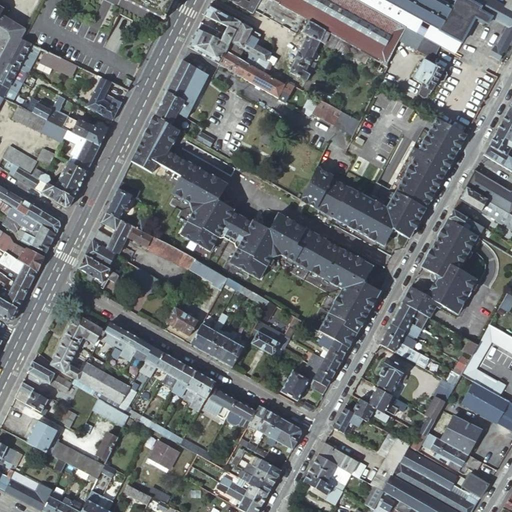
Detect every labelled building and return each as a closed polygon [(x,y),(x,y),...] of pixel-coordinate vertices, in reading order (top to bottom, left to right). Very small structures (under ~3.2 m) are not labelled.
[(122,0),(137,7),(146,12),(163,20),(165,18),(164,17),(173,0),(122,0)] [(251,0),(232,0),(232,2),(246,10),(251,0)] [(261,0),(251,0),(246,10),(254,14),(257,9),(261,0)] [(370,57),(271,0),(261,0),(257,9),(294,29),(295,29),(307,35),(290,72),(297,76),(306,80),(310,74),(320,55),(316,49),(320,41),(334,49),(335,46),(366,64),(370,57)] [(271,0),(370,57),(382,64),(386,66),(389,60),(395,49),(400,40),(399,40),(406,26),(358,0),(271,0)] [(358,0),(406,26),(441,46),(456,54),(462,43),(462,42),(386,0),(358,0)] [(511,10),(505,6),(493,0),(386,0),(462,42),(476,18),(478,19),(477,21),(484,25),(485,23),(488,25),(492,18),(507,27),(496,47),(495,46),(490,56),(499,61),(503,52),(505,53),(510,45),(511,45),(511,10)] [(207,10),(204,16),(227,28),(224,35),(233,40),(243,46),(246,40),(251,31),(252,30),(209,6),(207,10)] [(0,76),(2,73),(7,64),(12,56),(25,30),(6,18),(0,14),(3,9),(0,7),(0,76)] [(400,40),(395,49),(406,55),(411,46),(435,58),(441,46),(406,26),(399,40),(400,40)] [(106,48),(114,52),(123,34),(115,30),(106,48)] [(194,36),(189,48),(198,53),(203,44),(214,50),(218,42),(197,30),(194,36)] [(261,37),(251,31),(246,40),(256,45),(261,37)] [(203,44),(198,53),(219,66),(226,53),(232,43),(233,40),(224,35),(222,34),(220,38),(218,42),(214,50),(203,44)] [(36,47),(21,40),(16,48),(27,54),(32,56),(34,52),(36,47)] [(256,45),(246,40),(243,46),(233,40),(232,43),(245,50),(251,53),(258,57),(266,61),(271,54),(256,45)] [(245,50),(232,43),(226,53),(239,61),(245,50)] [(34,52),(32,56),(35,58),(40,49),(36,47),(34,52)] [(12,56),(23,61),(27,54),(16,48),(12,56)] [(77,67),(45,51),(42,56),(40,61),(39,62),(52,69),(71,78),(77,67)] [(226,53),(219,66),(245,81),(248,75),(246,74),(250,67),(246,64),(239,61),(226,53)] [(27,54),(23,61),(29,65),(29,63),(31,64),(32,64),(35,58),(32,56),(27,54)] [(12,56),(7,64),(12,66),(15,67),(18,70),(23,61),(12,56)] [(266,61),(258,57),(252,68),(272,79),(278,68),(266,61)] [(444,69),(424,58),(413,79),(421,84),(419,89),(420,90),(418,93),(419,96),(424,99),(427,97),(429,95),(430,95),(438,81),(441,83),(445,82),(448,76),(447,73),(443,71),(444,69)] [(23,61),(18,70),(26,75),(32,64),(31,64),(29,63),(29,65),(23,61)] [(177,72),(160,105),(181,117),(186,119),(208,76),(182,61),(177,72)] [(52,69),(39,62),(36,69),(49,75),(52,69)] [(12,66),(7,64),(2,73),(13,79),(18,70),(15,67),(12,66)] [(386,66),(382,64),(379,71),(385,74),(389,67),(386,66)] [(272,79),(252,68),(250,67),(246,74),(248,75),(245,81),(257,87),(261,90),(267,93),(278,99),(286,86),(272,79)] [(18,70),(13,79),(22,84),(26,75),(18,70)] [(13,79),(2,73),(0,76),(0,84),(6,88),(8,89),(13,79)] [(297,76),(292,86),(305,93),(306,93),(310,83),(306,80),(297,76)] [(106,94),(112,83),(101,78),(100,81),(87,106),(86,108),(98,115),(101,116),(104,117),(112,121),(121,103),(113,98),(106,94)] [(8,89),(17,94),(22,84),(13,79),(8,89)] [(0,97),(3,99),(12,103),(17,94),(8,89),(6,88),(0,84),(0,97)] [(51,112),(46,121),(47,121),(62,129),(68,117),(59,112),(62,107),(61,107),(65,100),(59,96),(52,108),(50,111),(51,112)] [(307,96),(299,110),(306,114),(314,100),(307,96)] [(28,106),(26,111),(46,121),(51,112),(50,111),(52,108),(41,102),(41,104),(32,99),(28,106)] [(350,139),(351,140),(360,123),(320,100),(312,114),(351,136),(350,139)] [(160,105),(154,117),(178,130),(183,120),(180,119),(181,117),(160,105)] [(17,108),(11,119),(40,133),(45,122),(17,108)] [(511,114),(508,112),(501,124),(511,130),(511,114)] [(77,122),(68,117),(62,129),(67,132),(70,133),(77,122)] [(146,133),(132,162),(176,188),(292,257),(305,230),(294,223),(288,219),(287,220),(279,215),(273,225),(270,223),(265,224),(263,227),(254,222),(252,224),(233,213),(234,211),(225,205),(226,202),(224,197),(221,195),(227,185),(219,181),(220,180),(213,176),(212,177),(168,152),(172,146),(180,132),(178,130),(154,117),(146,133)] [(332,176),(316,209),(348,226),(348,228),(354,231),(354,230),(369,238),(368,239),(374,242),(374,241),(383,246),(388,236),(392,239),(398,237),(400,234),(409,239),(467,135),(437,118),(426,140),(425,139),(422,143),(423,144),(419,151),(413,148),(409,155),(415,159),(387,210),(333,179),(334,177),(332,176)] [(77,122),(70,133),(81,138),(88,125),(86,124),(78,120),(77,122)] [(62,129),(47,121),(41,133),(61,143),(63,139),(67,132),(62,129)] [(511,130),(501,124),(495,135),(511,144),(511,130)] [(81,138),(99,148),(106,134),(90,126),(88,125),(81,138)] [(197,126),(191,138),(196,141),(200,134),(202,130),(203,129),(197,126)] [(67,132),(63,139),(75,145),(70,155),(71,156),(73,157),(70,164),(87,173),(99,148),(81,138),(70,133),(67,132)] [(200,134),(196,141),(210,148),(214,141),(200,134)] [(511,144),(495,135),(489,146),(507,156),(510,149),(511,150),(511,144)] [(365,140),(358,137),(356,142),(362,145),(365,140)] [(9,146),(2,157),(29,174),(36,162),(9,146)] [(511,159),(507,156),(489,146),(484,155),(511,171),(511,189),(511,192),(475,171),(466,188),(504,210),(511,215),(511,159)] [(43,149),(37,160),(48,166),(54,155),(43,149)] [(15,174),(18,168),(8,162),(4,167),(15,174)] [(74,199),(87,173),(70,164),(68,163),(68,162),(56,185),(50,182),(48,177),(45,175),(42,175),(40,176),(38,180),(39,181),(45,185),(46,184),(74,199)] [(132,162),(117,190),(130,197),(138,183),(169,201),(172,194),(176,188),(132,162)] [(33,189),(39,181),(38,180),(31,176),(18,168),(15,174),(13,177),(14,178),(33,189)] [(301,200),(316,209),(332,176),(317,168),(308,185),(301,200)] [(35,170),(31,176),(38,180),(40,176),(42,175),(41,173),(35,170)] [(294,177),(286,192),(301,200),(308,185),(294,177)] [(69,207),(74,199),(46,184),(45,185),(39,181),(33,189),(57,204),(65,208),(69,207)] [(292,257),(176,188),(172,194),(192,205),(192,209),(194,209),(194,212),(183,232),(180,237),(209,254),(217,240),(220,235),(240,245),(237,251),(229,265),(259,282),(262,276),(273,256),(275,255),(276,257),(279,254),(292,261),(294,258),(292,257)] [(466,188),(459,200),(481,212),(498,221),(504,210),(466,188)] [(117,190),(106,213),(119,220),(124,212),(126,213),(127,213),(128,212),(129,212),(130,211),(130,210),(130,209),(130,208),(129,207),(128,207),(133,198),(130,197),(117,190)] [(16,196),(7,191),(2,200),(10,206),(16,196)] [(16,196),(10,206),(12,207),(17,210),(22,200),(16,196)] [(31,206),(22,200),(17,210),(25,216),(31,206)] [(31,206),(25,216),(55,235),(60,227),(58,222),(31,206)] [(25,216),(17,210),(12,207),(6,216),(23,227),(22,229),(25,231),(27,229),(30,231),(28,235),(21,231),(18,238),(19,240),(19,241),(20,241),(26,244),(46,253),(55,235),(25,216)] [(454,210),(448,220),(478,237),(480,238),(485,229),(454,210)] [(106,213),(101,223),(115,230),(115,231),(126,238),(146,248),(146,250),(183,271),(185,268),(188,270),(193,260),(142,233),(134,228),(119,220),(106,213)] [(7,217),(2,224),(15,233),(20,226),(7,217)] [(411,288),(402,304),(429,318),(430,319),(436,306),(440,309),(442,305),(458,315),(468,296),(469,297),(471,293),(470,293),(478,279),(460,270),(478,237),(448,220),(422,267),(432,273),(430,276),(432,281),(436,283),(431,290),(428,289),(422,290),(421,294),(411,288)] [(134,228),(142,233),(146,223),(141,221),(138,226),(136,224),(134,228)] [(97,230),(92,241),(117,255),(126,238),(115,231),(111,237),(97,230)] [(331,338),(349,348),(380,292),(371,286),(373,283),(371,277),(367,275),(372,267),(363,262),(363,261),(358,258),(357,259),(305,230),(292,257),(294,258),(292,261),(331,283),(330,284),(336,287),(337,286),(343,289),(337,300),(336,299),(333,305),(334,305),(319,332),(331,338)] [(0,249),(4,252),(36,273),(43,258),(26,250),(26,251),(13,244),(8,236),(7,236),(0,231),(0,249)] [(220,235),(217,240),(219,241),(220,241),(221,241),(222,240),(223,240),(233,245),(234,246),(234,247),(235,248),(235,249),(236,250),(237,251),(240,245),(220,235)] [(118,273),(125,262),(116,257),(117,255),(92,241),(85,255),(114,273),(116,272),(118,273)] [(14,284),(27,291),(36,273),(4,252),(0,258),(0,273),(6,277),(5,278),(14,284)] [(115,284),(119,277),(117,276),(118,273),(116,272),(114,273),(85,255),(78,269),(88,274),(85,279),(103,289),(108,280),(115,284)] [(193,260),(188,270),(213,284),(212,286),(222,291),(225,286),(228,280),(193,260)] [(120,277),(128,264),(125,262),(118,273),(117,276),(119,277),(120,277)] [(158,281),(138,270),(133,278),(145,284),(142,289),(150,294),(158,281)] [(239,286),(228,280),(225,286),(235,292),(239,286)] [(0,300),(1,300),(17,310),(18,309),(23,300),(22,299),(24,296),(27,291),(14,284),(11,290),(9,293),(2,289),(4,286),(0,282),(0,300)] [(235,292),(239,294),(245,298),(249,292),(239,286),(235,292)] [(249,292),(245,298),(255,303),(259,298),(249,292)] [(511,297),(508,295),(501,307),(509,311),(511,305),(511,297)] [(265,308),(268,303),(259,298),(255,303),(265,308)] [(12,321),(17,310),(1,300),(0,300),(0,317),(7,322),(12,321)] [(276,308),(268,303),(265,308),(263,311),(260,317),(268,322),(276,308)] [(402,304),(396,315),(423,329),(429,318),(402,304)] [(199,321),(175,308),(167,322),(168,323),(190,335),(199,321)] [(50,365),(64,373),(68,365),(82,337),(96,345),(97,344),(104,332),(102,331),(102,330),(76,315),(50,365)] [(396,315),(391,324),(406,333),(412,336),(416,338),(420,330),(422,331),(423,329),(396,315)] [(300,321),(295,318),(293,321),(290,327),(294,330),(300,321)] [(203,323),(191,345),(201,351),(217,325),(212,322),(210,327),(203,323)] [(125,331),(109,323),(104,332),(107,334),(112,337),(119,341),(125,331)] [(391,324),(385,334),(410,348),(412,349),(416,342),(411,339),(404,335),(406,333),(391,324)] [(511,337),(491,324),(484,336),(493,342),(511,352),(511,337)] [(217,325),(201,351),(211,357),(224,335),(219,332),(221,327),(217,325)] [(125,344),(134,349),(140,340),(125,331),(119,341),(125,344)] [(251,344),(272,356),(273,357),(279,347),(280,344),(276,342),(258,331),(251,344)] [(224,335),(211,357),(221,362),(236,336),(232,333),(231,336),(225,333),(224,335)] [(385,334),(379,344),(403,357),(404,358),(406,354),(410,348),(385,334)] [(221,362),(232,368),(246,344),(245,344),(240,341),(241,338),(236,336),(221,362)] [(479,346),(473,356),(470,361),(467,366),(464,372),(462,375),(464,377),(471,381),(493,342),(484,336),(479,346)] [(125,344),(119,341),(112,337),(109,342),(122,349),(125,344)] [(344,357),(349,348),(331,338),(327,345),(325,344),(324,346),(344,357)] [(466,353),(473,356),(479,346),(464,338),(463,340),(471,344),(466,353)] [(148,357),(153,347),(140,340),(134,349),(147,357),(148,357)] [(134,349),(125,344),(122,349),(131,354),(134,349)] [(320,358),(338,368),(344,357),(324,346),(323,348),(325,350),(320,358)] [(156,368),(164,353),(153,347),(148,357),(143,366),(154,372),(156,368)] [(279,347),(273,357),(278,359),(283,350),(279,347)] [(144,362),(147,357),(134,349),(131,354),(135,356),(144,362)] [(167,374),(175,360),(164,353),(156,368),(167,374)] [(312,366),(333,377),(338,368),(320,358),(320,357),(315,365),(314,364),(312,366)] [(459,362),(467,366),(470,361),(462,357),(459,362)] [(175,386),(186,366),(175,360),(167,374),(163,381),(174,387),(175,386)] [(405,369),(388,360),(382,369),(383,369),(379,375),(383,377),(378,387),(392,394),(396,387),(398,389),(400,386),(402,387),(408,376),(403,374),(405,369)] [(33,361),(28,371),(66,392),(71,383),(61,378),(33,361)] [(464,372),(467,366),(459,362),(456,367),(464,372)] [(108,397),(121,405),(130,388),(86,364),(81,372),(77,380),(108,397)] [(68,365),(64,373),(77,380),(81,372),(78,371),(68,365)] [(187,389),(197,372),(186,366),(175,386),(186,392),(187,389)] [(308,376),(327,387),(333,377),(312,366),(311,368),(312,369),(308,376)] [(462,375),(464,372),(456,367),(454,372),(461,376),(462,375)] [(327,387),(308,376),(307,378),(293,371),(280,392),(297,402),(308,382),(312,384),(312,388),(324,394),(327,387)] [(196,394),(206,377),(197,372),(187,389),(196,394)] [(461,376),(454,372),(451,377),(459,381),(461,376)] [(71,383),(99,399),(105,402),(106,401),(108,397),(77,380),(64,373),(61,378),(71,383)] [(206,400),(216,382),(206,377),(196,394),(206,400)] [(457,383),(459,381),(451,377),(448,382),(455,387),(457,383)] [(23,382),(15,398),(41,413),(48,399),(33,391),(35,388),(23,382)] [(455,387),(448,382),(445,387),(453,392),(455,387)] [(511,404),(474,382),(466,396),(462,403),(511,433),(511,404)] [(186,392),(175,386),(174,387),(171,392),(183,398),(186,392)] [(376,388),(367,404),(384,413),(385,411),(395,416),(398,410),(389,405),(393,398),(376,388)] [(196,394),(187,389),(186,392),(183,398),(191,403),(192,401),(196,394)] [(206,405),(227,417),(231,411),(237,401),(216,389),(206,405)] [(206,400),(196,394),(192,401),(202,407),(206,400)] [(105,402),(118,409),(121,405),(108,397),(106,401),(105,402)] [(428,412),(438,418),(446,404),(436,398),(428,412)] [(93,410),(123,426),(128,416),(128,415),(118,409),(105,402),(99,399),(93,410)] [(354,414),(363,419),(368,422),(372,415),(385,423),(389,416),(384,413),(367,404),(359,399),(354,409),(356,410),(354,414)] [(202,407),(192,401),(191,403),(189,406),(199,412),(202,407)] [(247,429),(249,425),(256,412),(237,401),(231,411),(242,417),(238,424),(247,429)] [(302,402),(300,406),(310,412),(315,410),(316,407),(305,401),(304,403),(302,402)] [(128,415),(128,416),(129,417),(132,411),(121,405),(118,409),(128,415)] [(205,408),(226,419),(227,417),(206,405),(205,408)] [(268,411),(259,407),(256,412),(249,425),(257,430),(268,411)] [(344,408),(333,428),(343,434),(348,424),(351,426),(353,423),(358,427),(363,419),(354,414),(352,413),(344,408)] [(76,415),(67,409),(60,423),(69,428),(76,415)] [(129,417),(131,418),(135,421),(139,423),(143,417),(132,411),(129,417)] [(231,411),(227,417),(238,424),(242,417),(231,411)] [(276,416),(268,411),(257,430),(265,435),(276,416)] [(287,422),(276,416),(265,435),(276,441),(287,422)] [(146,427),(150,429),(154,423),(143,417),(139,423),(146,427)] [(441,440),(443,441),(460,451),(468,455),(482,431),(475,428),(470,425),(454,417),(441,440)] [(421,434),(427,437),(429,433),(435,421),(429,418),(420,434),(421,434)] [(26,442),(54,456),(64,462),(65,463),(78,469),(89,474),(91,476),(98,479),(101,472),(104,465),(57,443),(54,449),(48,446),(50,442),(54,444),(56,439),(57,440),(59,434),(55,432),(56,431),(37,421),(26,442)] [(300,430),(287,422),(276,441),(280,443),(293,450),(301,434),(300,430)] [(150,429),(161,436),(165,429),(154,423),(150,429)] [(161,436),(170,440),(173,434),(165,429),(161,436)] [(102,460),(106,462),(118,438),(111,434),(107,432),(96,453),(104,457),(102,460)] [(427,437),(419,451),(422,453),(426,446),(437,453),(443,441),(441,440),(434,436),(429,433),(427,437)] [(170,440),(180,446),(184,440),(173,434),(170,440)] [(388,434),(377,452),(386,457),(396,438),(388,434)] [(413,447),(418,450),(419,451),(427,437),(421,434),(413,447)] [(408,450),(411,446),(396,438),(386,457),(400,465),(408,450)] [(241,439),(239,443),(247,448),(250,443),(241,439)] [(176,452),(156,441),(148,457),(167,468),(176,452)] [(276,441),(269,454),(273,456),(278,448),(280,443),(276,441)] [(443,441),(437,453),(434,457),(438,459),(441,455),(453,462),(460,451),(443,441)] [(17,451),(0,442),(0,458),(4,460),(10,463),(17,451)] [(250,443),(247,448),(255,453),(258,448),(250,443)] [(325,443),(318,455),(335,465),(361,479),(362,476),(359,474),(364,465),(325,443)] [(269,454),(258,448),(255,453),(266,459),(269,454)] [(278,457),(286,462),(290,455),(278,448),(273,456),(277,459),(278,457)] [(408,450),(400,465),(385,493),(401,503),(398,508),(404,511),(472,511),(478,502),(468,496),(466,501),(456,495),(449,491),(439,485),(447,472),(415,454),(408,450)] [(453,462),(451,467),(458,472),(465,460),(470,463),(468,464),(478,470),(482,463),(472,457),(468,455),(460,451),(453,462)] [(266,459),(275,464),(277,459),(273,456),(269,454),(266,459)] [(335,465),(318,455),(313,464),(331,474),(335,465)] [(64,462),(54,456),(49,464),(60,470),(64,462)] [(277,459),(275,464),(283,468),(286,462),(278,457),(277,459)] [(400,465),(386,457),(370,485),(374,487),(385,493),(400,465)] [(277,479),(281,471),(262,460),(259,464),(254,461),(251,465),(253,466),(257,468),(277,479)] [(232,462),(229,468),(233,471),(236,466),(237,464),(232,462)] [(105,464),(104,465),(101,472),(111,478),(115,470),(105,464)] [(331,474),(313,464),(308,473),(335,488),(338,482),(332,479),(334,476),(331,474)] [(253,466),(249,474),(253,476),(257,468),(253,466)] [(253,476),(272,487),(277,479),(257,468),(253,476)] [(89,474),(78,469),(76,473),(86,479),(89,474)] [(121,473),(115,470),(111,478),(122,484),(126,476),(121,473)] [(439,485),(449,491),(456,477),(447,472),(439,485)] [(335,488),(308,473),(304,481),(314,487),(312,491),(336,504),(343,492),(335,488)] [(480,499),(488,486),(469,474),(465,480),(464,483),(461,487),(480,499)] [(251,485),(268,495),(272,487),(253,476),(249,484),(251,485)] [(262,506),(268,495),(251,485),(247,491),(233,483),(224,478),(220,484),(222,485),(226,487),(262,506)] [(11,480),(9,485),(5,492),(42,511),(52,490),(28,479),(25,488),(11,480)] [(0,489),(5,492),(9,485),(0,480),(0,489)] [(196,486),(185,480),(182,485),(193,491),(196,486)] [(126,485),(123,492),(147,505),(151,498),(126,485)] [(238,509),(244,511),(258,511),(262,506),(226,487),(225,490),(228,492),(226,495),(241,503),(238,509)] [(385,493),(374,487),(370,496),(380,502),(383,495),(385,493)] [(478,502),(480,499),(461,487),(456,495),(466,501),(468,496),(478,502)] [(162,502),(166,495),(152,488),(148,495),(162,502)] [(63,495),(52,490),(42,511),(43,511),(53,511),(62,496),(63,495)] [(92,491),(81,511),(93,511),(97,505),(92,502),(97,493),(92,491)] [(92,502),(97,505),(102,496),(97,493),(92,502)] [(380,502),(375,510),(373,511),(389,511),(395,503),(383,495),(380,502)] [(62,496),(53,511),(67,511),(72,503),(64,499),(65,498),(62,496)] [(102,496),(97,505),(103,508),(107,499),(102,496)] [(370,507),(375,510),(380,502),(370,496),(365,504),(370,507)] [(67,511),(78,511),(82,505),(82,504),(82,503),(81,502),(74,498),(72,503),(67,511)] [(97,505),(93,511),(107,511),(108,511),(113,502),(107,499),(103,508),(97,505)] [(165,511),(167,506),(161,503),(158,508),(165,511)]
